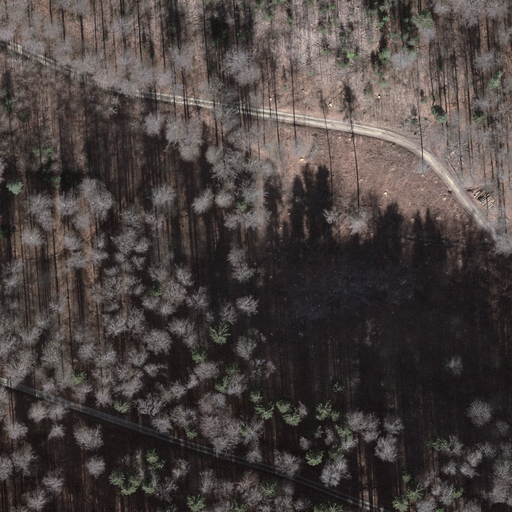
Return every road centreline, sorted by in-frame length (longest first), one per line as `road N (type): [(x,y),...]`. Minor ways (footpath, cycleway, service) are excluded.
road 1 (track): [(0,39),(138,94),(387,131),(422,147),(511,249)]
road 2 (track): [(339,494),(304,455),(199,412),(171,363),(88,279),(85,243),(195,131),(205,104)]
road 3 (track): [(0,381),(384,511)]
